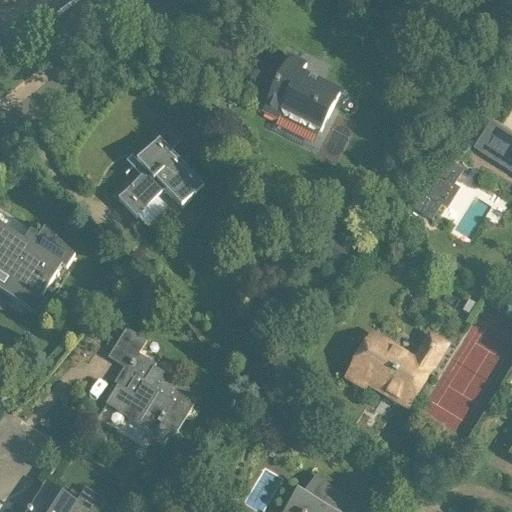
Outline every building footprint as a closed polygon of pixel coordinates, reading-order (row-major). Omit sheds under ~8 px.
[(264,115),(278,123),(284,111),(287,113),(286,116),(321,134),(340,96),(305,79),(304,81),(300,80),(306,68),(292,60),(264,115)] [(203,190),(173,160),(167,154),(178,143),(169,133),(173,129),(165,120),(149,135),(158,145),(137,166),(147,176),(119,204),(136,222),(165,194),(182,211),(203,190)] [(511,136),(498,128),(482,155),(506,171),(511,161),(511,136)] [(454,167),(412,211),(433,224),(443,207),(427,197),(442,182),(454,190),(465,173),(454,167)] [(43,229),(32,248),(0,227),(0,274),(40,300),(60,268),(65,271),(74,258),(43,229)] [(333,239),(321,253),(340,271),(353,257),(333,239)] [(149,261),(137,251),(128,262),(142,273),(148,266),(146,265),(149,261)] [(476,306),(469,302),(463,313),(470,317),(476,306)] [(177,436),(193,409),(188,406),(195,396),(154,370),(156,367),(139,356),(147,344),(126,331),(110,358),(111,358),(112,358),(132,370),(119,389),(118,388),(106,408),(107,409),(109,406),(155,434),(161,426),(177,436)] [(367,386),(383,396),(409,411),(430,375),(429,374),(445,349),(430,340),(415,365),(373,339),(348,381),(365,391),(367,386)] [(17,399),(25,405),(34,392),(27,386),(17,399)] [(357,511),(359,509),(360,507),(314,479),(303,497),(297,493),(285,511),(357,511)] [(73,511),(76,508),(47,490),(33,511),(73,511)]
